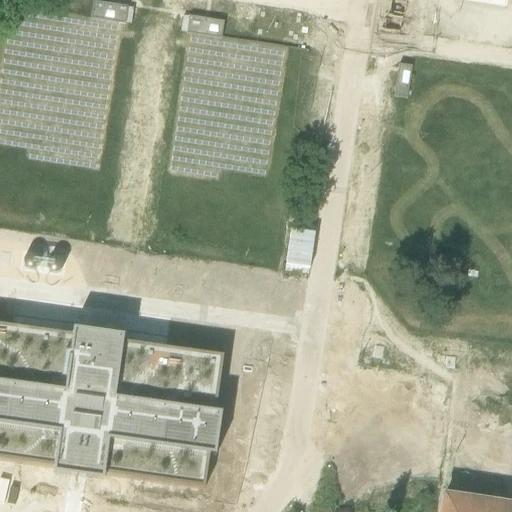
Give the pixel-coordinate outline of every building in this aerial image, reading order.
[(126,9),(126,8),(91,3),(89,20),(124,25),(124,24),(130,25),(132,10),(126,9)] [(221,40),(223,23),(188,18),(182,18),(180,33),(186,34),(186,35),(221,40)] [(398,65),(393,98),(406,100),(411,67),(398,65)] [(0,325),(0,460),(73,470),(75,461),(99,464),(98,474),(210,488),(226,358),(0,325)] [(439,511),(511,511),(511,507),(442,497),(439,511)]
